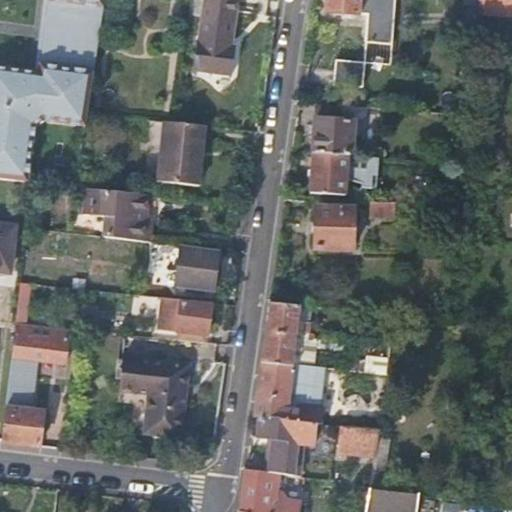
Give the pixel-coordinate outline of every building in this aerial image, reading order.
[(48,0),(39,73),(0,67),(0,178),(19,181),(29,182),(35,127),(44,120),(86,126),(87,114),(104,7),(104,0),(48,0)] [(232,45),(238,0),(204,0),(195,70),(234,75),(238,46),(232,45)] [(327,0),(326,13),(369,15),(368,43),(395,44),(396,0),(327,0)] [(511,0),(480,0),(479,13),(511,14),(511,0)] [(368,63),(339,61),(337,86),(367,88),(368,63)] [(355,107),(318,105),(314,153),(349,156),(352,156),(355,107)] [(204,185),(210,127),(175,123),(170,123),(163,181),(204,185)] [(352,156),(349,156),(314,153),(312,194),(346,196),(347,180),(350,180),(363,184),(363,188),(378,189),(380,158),(352,156)] [(85,189),(82,214),(102,216),(99,237),(150,243),(151,243),(154,215),(146,214),(147,196),(122,193),(85,189)] [(396,203),(371,202),(370,217),(395,218),(396,214),(396,203)] [(396,203),(396,214),(429,215),(429,203),(396,203)] [(355,210),(317,209),(315,250),(354,251),(355,210)] [(0,268),(9,269),(13,270),(18,226),(0,223),(0,268)] [(163,256),(164,244),(151,243),(150,243),(149,255),(163,256)] [(180,250),(176,286),(213,291),(217,255),(180,250)] [(0,276),(8,278),(9,269),(0,268),(0,276)] [(135,295),(132,309),(152,313),(155,299),(135,295)] [(208,336),(211,305),(166,300),(163,331),(177,332),(176,340),(204,343),(205,335),(208,336)] [(301,306),(271,303),(267,332),(308,334),(309,324),(299,323),(301,306)] [(83,305),(80,329),(93,331),(95,306),(83,305)] [(395,314),(382,314),(379,343),(390,344),(395,314)] [(15,326),(1,442),(38,447),(42,412),(27,411),(33,360),(64,364),(68,332),(15,326)] [(308,334),(267,332),(262,363),(293,365),(295,345),(331,349),(332,339),(313,337),(313,335),(308,334)] [(390,344),(379,343),(369,342),(367,354),(377,355),(377,364),(366,363),(365,372),(386,374),(390,344)] [(185,366),(123,359),(119,390),(148,394),(145,433),(178,437),(185,366)] [(293,365),(262,363),(257,396),(322,403),(326,368),(293,365)] [(322,403),(257,396),(254,418),(261,419),(315,424),(320,425),(322,403)] [(315,424),(261,419),(259,438),(270,440),(265,473),(280,475),(298,477),(300,444),(313,445),(315,424)] [(379,431),(338,427),(337,436),(341,436),(339,453),(375,458),(379,431)] [(265,473),(246,471),(239,511),(299,511),(301,502),(287,500),(287,505),(275,504),(280,475),(265,473)] [(348,485),(371,488),(373,476),(349,472),(348,485)] [(368,504),(371,488),(348,485),(343,484),(341,500),(368,504)] [(408,511),(415,511),(417,495),(371,488),(368,504),(366,511),(381,511),(382,508),(408,511)] [(511,511),(511,492),(473,489),(472,502),(511,505),(511,511)]
